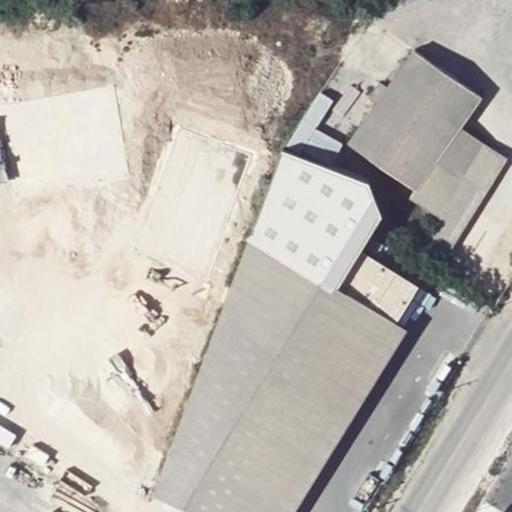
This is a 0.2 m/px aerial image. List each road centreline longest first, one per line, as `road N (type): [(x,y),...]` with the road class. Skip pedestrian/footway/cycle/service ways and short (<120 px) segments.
road 1 (tertiary): [(511,364),(418,511)]
road 2 (unknown): [(511,120),(484,70),(486,28),(502,0)]
